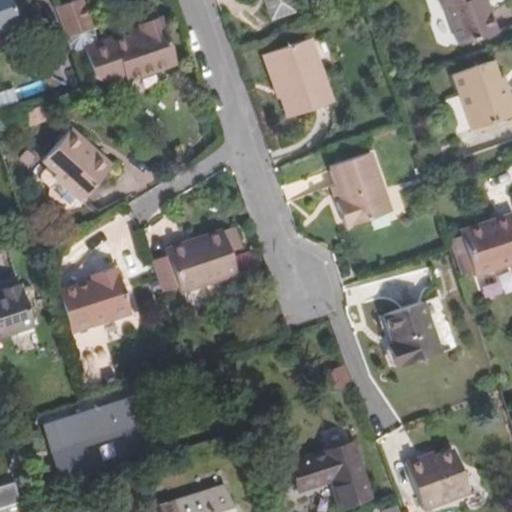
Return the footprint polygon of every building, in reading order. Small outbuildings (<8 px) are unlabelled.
[(0,0),(0,29),(21,22),(12,0),(0,0)] [(129,71),(131,80),(180,61),(164,18),(141,26),(143,32),(117,42),(115,36),(101,41),(85,0),(77,0),(57,7),(74,53),(87,48),(98,77),(101,77),(106,79),(129,71)] [(298,15),(292,0),(266,0),(275,24),(298,15)] [(484,8),(481,0),(440,0),(443,7),(448,6),(460,44),(497,32),(488,8),(484,8)] [(335,104),(311,39),(265,55),(276,89),(280,88),(290,119),(335,104)] [(504,88),(501,79),(495,60),(455,73),(473,128),(511,115),(511,92),(510,86),(504,88)] [(115,86),(131,80),(129,71),(106,79),(115,86)] [(504,88),(510,86),(507,77),(501,79),(504,88)] [(0,107),(17,102),(12,88),(0,91),(0,107)] [(49,104),(36,108),(41,122),(54,117),(49,104)] [(36,108),(25,112),(30,126),(41,122),(36,108)] [(83,147),(87,142),(72,128),(43,161),(48,166),(56,173),(52,178),(79,200),(81,202),(109,170),(83,147)] [(114,165),(87,142),(83,147),(109,170),(114,165)] [(347,232),(391,216),(370,158),(332,171),(344,206),(338,207),(347,232)] [(56,173),(48,166),(41,176),(42,180),(50,188),(49,197),(64,210),(72,208),(79,200),(52,178),(56,173)] [(510,221),(508,216),(487,222),(490,228),(510,221)] [(490,228),(487,222),(460,230),(462,235),(474,272),(476,276),(511,264),(511,227),(510,221),(490,228)] [(226,254),(220,234),(219,230),(199,237),(201,242),(189,246),(187,241),(163,248),(166,255),(148,260),(158,292),(173,287),(175,293),(234,275),(226,254)] [(220,234),(226,254),(238,250),(230,230),(220,234)] [(474,272),(462,235),(458,236),(470,273),(474,272)] [(470,273),(458,236),(450,239),(462,276),(470,273)] [(199,237),(187,241),(189,246),(201,242),(199,237)] [(94,280),(58,291),(71,333),(132,313),(117,267),(92,276),(94,280)] [(0,293),(0,336),(33,326),(21,284),(0,290),(2,293),(0,293)] [(440,356),(423,305),(383,317),(393,346),(388,348),(394,367),(400,365),(402,369),(440,356)] [(329,393),(351,385),(343,365),(322,373),(329,393)] [(41,423),(58,477),(88,468),(82,446),(125,436),(131,458),(160,450),(142,391),(41,423)] [(292,477),(358,457),(352,439),(287,459),(292,477)] [(422,462),(420,457),(405,463),(421,511),(424,511),(469,495),(452,451),(434,458),(422,462)] [(422,462),(434,458),(431,452),(420,457),(422,462)] [(370,497),(358,457),(292,477),(296,491),(329,480),(338,508),(370,497)] [(233,511),(225,486),(156,508),(157,511),(233,511)] [(0,506),(18,501),(14,489),(0,493),(0,506)]
